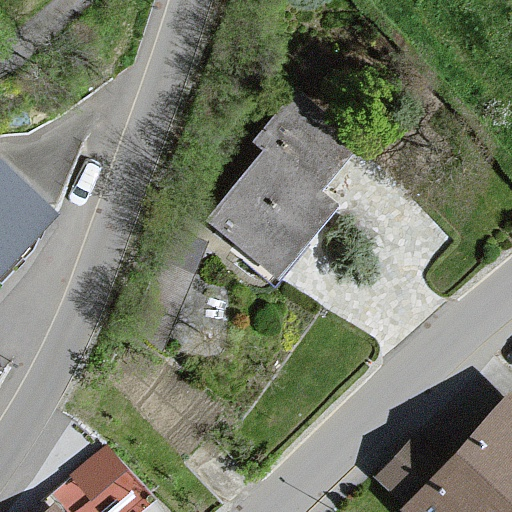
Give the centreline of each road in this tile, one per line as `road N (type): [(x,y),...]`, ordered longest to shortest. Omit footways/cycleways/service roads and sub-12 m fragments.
road 1 (tertiary): [(191,0),(85,298),(0,460)]
road 2 (tertiary): [(270,511),(511,289)]
